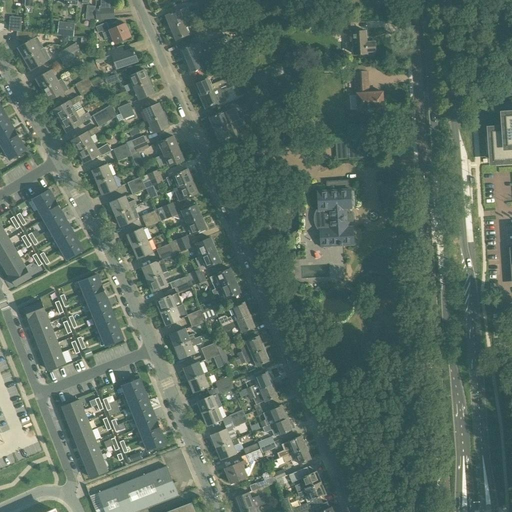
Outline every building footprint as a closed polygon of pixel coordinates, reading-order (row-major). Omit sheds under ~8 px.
[(101,0),(101,10),(95,10),(96,20),(114,18),(113,8),(107,9),(107,3),(108,3),(107,0),(101,0)] [(322,0),(318,0),(308,7),(314,15),(326,6),(322,0)] [(94,20),(95,7),(87,6),(86,20),(94,20)] [(178,10),(165,16),(170,28),(188,20),(199,15),(197,10),(190,13),(187,7),(178,11),(178,10)] [(9,17),(8,31),(16,31),(20,31),(21,17),(9,17)] [(188,20),(170,28),(175,40),(188,35),(188,33),(190,33),(187,27),(191,26),(188,20)] [(73,35),(74,23),(59,22),(58,34),(73,35)] [(106,22),(96,27),(98,33),(102,31),(105,39),(112,36),(115,43),(130,37),(125,24),(110,30),(106,22)] [(353,22),(340,23),(341,36),(350,35),(351,40),(353,40),(353,54),(367,53),(367,52),(375,51),(374,49),(376,49),(375,44),(374,44),(374,42),(366,42),(365,31),(353,32),(353,22)] [(210,24),(193,32),(195,37),(212,30),(210,24)] [(16,31),(16,39),(22,40),(24,44),(18,48),(24,59),(40,50),(33,39),(38,36),(38,34),(20,32),(20,31),(16,31)] [(250,36),(254,45),(261,41),(257,33),(250,36)] [(193,44),(180,50),(185,62),(209,52),(224,46),(221,38),(200,47),(198,42),(193,45),(193,44)] [(76,43),(57,54),(60,59),(79,48),(80,48),(77,43),(76,44),(76,43)] [(123,47),(95,57),(97,62),(113,57),(116,69),(138,61),(133,48),(124,51),(123,47)] [(79,48),(60,59),(63,65),(76,57),(77,59),(83,55),(79,48)] [(40,50),(24,59),(31,70),(50,59),(47,54),(43,56),(40,50)] [(209,52),(185,62),(190,74),(203,69),(203,68),(207,66),(205,60),(211,57),(209,52)] [(281,63),(268,68),(272,78),(285,72),(281,63)] [(365,65),(353,66),(355,94),(356,94),(357,109),(383,108),(382,92),(369,92),(367,71),(366,71),(365,65)] [(51,70),(36,79),(42,90),(58,81),(51,70)] [(132,83),(124,86),(127,91),(134,88),(149,81),(145,70),(129,76),(132,83)] [(117,74),(105,78),(107,84),(119,80),(117,74)] [(87,77),(75,85),(78,90),(91,83),(87,77)] [(207,78),(194,84),(199,96),(217,88),(227,84),(231,82),(228,77),(210,85),(207,78)] [(101,84),(98,79),(91,83),(94,88),(101,84)] [(58,81),(42,90),(49,101),(64,92),(58,81)] [(149,81),(134,88),(139,100),(155,93),(149,81)] [(91,83),(78,90),(81,96),(94,88),(91,83)] [(217,88),(199,96),(205,108),(218,103),(217,101),(219,100),(217,95),(229,89),(227,84),(217,88)] [(300,84),(284,90),(288,100),(289,99),(290,101),(296,99),(295,97),(304,93),(300,84)] [(78,96),(54,110),(60,121),(83,108),(80,101),(81,100),(78,96)] [(129,103),(118,108),(120,113),(132,109),(129,103)] [(159,103),(143,110),(148,122),(164,115),(159,103)] [(112,105),(93,116),(96,121),(114,111),(112,105)] [(235,106),(209,118),(214,130),(232,122),(242,118),(239,111),(237,112),(235,106)] [(83,108),(60,121),(67,132),(91,118),(88,113),(87,114),(83,108)] [(132,109),(120,113),(123,119),(134,114),(132,109)] [(0,125),(9,120),(3,110),(0,112),(0,125)] [(114,111),(96,121),(99,127),(117,117),(114,111)] [(491,138),(487,139),(488,154),(492,153),(493,161),(511,159),(511,114),(504,115),(505,130),(491,131),(491,138)] [(164,115),(148,122),(153,133),(169,127),(164,115)] [(232,122),(214,130),(219,142),(231,137),(233,141),(241,137),(237,127),(245,124),(242,118),(232,122)] [(0,138),(15,130),(9,120),(0,125),(0,138)] [(291,129),(287,129),(287,136),(300,135),(298,123),(290,124),(291,129)] [(96,126),(72,141),(78,152),(93,143),(98,141),(94,134),(99,131),(96,126)] [(131,135),(139,132),(137,127),(129,130),(131,135)] [(0,143),(4,150),(21,140),(15,130),(0,138),(0,143)] [(143,136),(132,141),(134,146),(146,141),(143,136)] [(173,136),(159,142),(164,154),(178,148),(173,136)] [(26,150),(21,140),(4,150),(10,160),(26,150)] [(146,142),(135,147),(137,152),(148,148),(146,142)] [(93,143),(78,152),(85,163),(99,154),(100,156),(111,150),(107,143),(97,149),(93,143)] [(127,144),(113,149),(115,155),(129,150),(127,144)] [(164,155),(156,158),(161,169),(169,166),(183,160),(178,148),(164,154),(164,155)] [(129,150),(115,155),(118,161),(131,155),(129,150)] [(107,164),(92,170),(97,182),(112,176),(107,164)] [(187,169),(166,178),(171,190),(174,189),(178,187),(192,181),(187,169)] [(158,170),(142,177),(144,179),(143,179),(144,182),(160,175),(158,170)] [(160,175),(144,182),(145,183),(150,181),(152,186),(163,181),(160,175)] [(112,176),(97,182),(102,195),(117,188),(112,176)] [(141,177),(128,183),(130,188),(143,183),(141,177)] [(178,187),(174,189),(179,201),(183,199),(197,193),(192,181),(178,187)] [(314,218),(314,219),(314,221),(315,223),(315,224),(316,226),(317,228),(318,229),(318,230),(319,231),(321,248),(355,246),(354,226),(348,227),(348,222),(353,221),(353,220),(353,218),(353,217),(353,216),(353,215),(352,214),(347,214),(347,209),(353,209),(352,188),(350,188),(349,181),(327,182),(328,190),(317,190),(318,210),(317,210),(316,211),(316,212),(315,214),(314,215),(314,217),(314,218)] [(143,183),(130,188),(132,194),(146,189),(143,183)] [(55,200),(49,190),(33,199),(38,210),(55,200)] [(125,196),(111,202),(116,214),(135,206),(137,205),(135,200),(128,203),(125,196)] [(44,220),(61,210),(55,200),(38,210),(44,220)] [(172,203),(161,207),(164,213),(175,208),(172,203)] [(157,216),(160,221),(172,216),(178,219),(181,225),(201,217),(196,205),(177,213),(175,208),(164,213),(157,216)] [(135,206),(116,214),(121,226),(135,220),(132,213),(137,211),(135,206)] [(67,220),(61,210),(44,220),(50,230),(67,220)] [(155,210),(142,216),(144,222),(157,216),(155,210)] [(157,216),(144,222),(147,228),(160,222),(160,221),(157,216)] [(201,217),(181,225),(183,231),(189,228),(192,235),(206,229),(201,217)] [(72,230),(67,220),(50,230),(55,240),(72,230)] [(142,228),(128,234),(133,246),(147,240),(142,228)] [(0,244),(9,239),(3,230),(0,231),(0,244)] [(61,250),(78,240),(72,230),(55,240),(61,250)] [(170,243),(172,249),(178,247),(178,246),(189,241),(186,236),(175,241),(170,243)] [(210,238),(192,246),(195,252),(198,251),(201,256),(215,250),(210,238)] [(0,257),(14,249),(9,239),(0,244),(0,257)] [(84,250),(78,240),(61,250),(67,260),(84,250)] [(147,240),(133,246),(138,258),(153,252),(147,240)] [(178,247),(172,249),(174,254),(180,252),(191,247),(189,241),(178,246),(178,247)] [(170,243),(156,249),(159,255),(172,249),(170,243)] [(0,260),(4,267),(20,258),(14,249),(0,257),(0,260)] [(157,261),(142,267),(147,279),(168,271),(163,260),(175,255),(174,254),(172,249),(159,255),(161,261),(158,262),(157,261)] [(186,277),(187,281),(203,274),(201,270),(206,268),(220,262),(215,250),(201,256),(195,258),(198,267),(197,268),(198,270),(190,274),(185,275),(186,277)] [(10,276),(25,267),(20,258),(4,267),(10,276)] [(31,277),(25,267),(10,276),(15,286),(31,277)] [(230,269),(210,277),(215,289),(235,280),(230,269)] [(168,271),(147,279),(152,292),(167,285),(164,278),(170,276),(168,271)] [(203,274),(187,281),(188,282),(190,287),(205,280),(203,274)] [(102,286),(97,275),(79,282),(84,293),(102,286)] [(235,280),(215,289),(220,301),(225,299),(226,299),(240,292),(235,280)] [(184,284),(174,288),(177,294),(190,288),(190,287),(188,282),(184,284)] [(106,296),(102,286),(84,293),(88,304),(106,296)] [(171,295),(156,301),(161,313),(181,305),(176,293),(171,295)] [(110,307),(106,296),(88,304),(92,314),(110,307)] [(42,302),(25,309),(29,319),(46,313),(42,302)] [(200,310),(187,315),(189,321),(203,315),(208,313),(207,312),(217,307),(214,302),(200,308),(200,310)] [(220,322),(214,324),(216,328),(221,325),(222,327),(249,315),(244,303),(231,308),(234,315),(220,322)] [(181,305),(161,313),(166,325),(181,319),(181,318),(185,316),(181,305)] [(115,317),(110,307),(92,314),(97,325),(115,317)] [(50,323),(46,313),(29,319),(33,329),(50,323)] [(203,315),(189,321),(192,327),(205,321),(203,315)] [(249,315),(222,327),(224,332),(239,326),(242,333),(255,327),(249,315)] [(101,335),(119,328),(115,317),(97,325),(101,335)] [(53,333),(50,323),(33,329),(36,339),(53,333)] [(123,339),(119,328),(101,335),(106,346),(123,339)] [(185,328),(170,334),(175,346),(194,339),(192,334),(188,336),(185,328)] [(57,343),(53,333),(36,339),(40,349),(57,343)] [(242,352),(237,353),(239,359),(264,348),(259,336),(239,345),(242,352)] [(194,339),(175,346),(180,358),(194,352),(190,341),(194,339)] [(61,353),(57,343),(40,349),(44,359),(61,353)] [(214,343),(201,348),(203,354),(217,349),(214,343)] [(264,348),(239,359),(242,364),(253,359),(256,366),(269,361),(272,359),(269,352),(266,353),(264,348)] [(217,349),(203,354),(206,360),(219,355),(217,349)] [(65,363),(61,353),(44,359),(48,370),(65,363)] [(198,362),(183,368),(188,380),(203,374),(198,362)] [(257,384),(246,389),(248,394),(272,384),(267,372),(254,377),(257,384)] [(203,374),(188,380),(193,392),(208,386),(208,385),(212,383),(209,376),(205,378),(203,374)] [(228,377),(216,382),(219,387),(231,382),(228,377)] [(140,379),(122,386),(126,397),(144,390),(140,379)] [(219,387),(221,393),(233,388),(231,382),(219,387)] [(272,384),(248,394),(250,400),(252,399),(255,405),(254,406),(256,411),(267,406),(265,402),(278,396),(272,384)] [(149,400),(144,390),(126,397),(131,408),(149,400)] [(210,396),(197,401),(202,413),(217,407),(222,405),(217,394),(217,393),(210,396)] [(84,410),(79,400),(62,406),(67,417),(84,410)] [(153,411),(149,400),(131,408),(135,418),(153,411)] [(267,406),(256,411),(258,416),(269,411),(271,417),(260,422),(262,427),(287,417),(281,405),(269,411),(267,406)] [(217,407),(202,413),(207,425),(222,419),(217,407)] [(87,420),(84,410),(67,417),(70,427),(87,420)] [(242,410),(229,415),(231,421),(245,415),(242,410)] [(157,422),(153,411),(135,418),(139,429),(157,422)] [(245,415),(231,421),(234,427),(247,421),(245,415)] [(287,417),(262,427),(265,433),(276,428),(279,435),(292,429),(287,417)] [(91,430),(87,420),(70,427),(74,437),(91,430)] [(162,433),(157,422),(139,429),(144,440),(162,433)] [(226,429),(211,435),(216,447),(231,441),(226,429)] [(95,440),(91,430),(74,437),(78,447),(95,440)] [(166,443),(162,433),(144,440),(148,450),(166,443)] [(278,456),(272,458),(274,461),(276,460),(306,447),(301,436),(284,443),(287,449),(277,453),(278,456)] [(231,441),(216,447),(221,459),(236,453),(233,446),(238,444),(236,438),(231,441)] [(259,448),(271,443),(270,439),(257,444),(259,448)] [(99,450),(95,440),(78,447),(82,457),(99,450)] [(256,443),(243,449),(245,455),(258,449),(256,443)] [(273,448),(271,443),(259,448),(261,453),(273,448)] [(306,447),(276,460),(278,465),(296,458),(298,464),(311,458),(306,447)] [(245,460),(225,468),(231,483),(247,476),(243,465),(246,464),(248,468),(250,467),(248,461),(261,455),(258,449),(245,455),(243,455),(245,460)] [(103,460),(99,450),(82,457),(86,467),(103,460)] [(130,456),(132,461),(141,458),(139,452),(130,456)] [(107,471),(103,460),(86,467),(90,478),(107,471)] [(166,466),(98,493),(90,496),(96,511),(134,511),(178,495),(166,466)] [(283,470),(273,474),(275,479),(285,475),(283,470)] [(302,483),(294,486),(297,493),(321,483),(316,471),(300,478),(302,483)] [(291,473),(276,480),(278,486),(294,480),(291,473)] [(261,481),(249,485),(252,491),(263,487),(261,481)] [(310,501),(291,509),(292,511),(302,511),(325,503),(322,496),(326,494),(321,483),(297,493),(299,497),(304,497),(308,496),(310,501)] [(236,499),(235,499),(237,505),(239,505),(241,511),(255,507),(267,502),(265,496),(259,498),(258,495),(251,498),(249,492),(236,497),(236,499)] [(192,502),(166,511),(193,511),(190,504),(192,503),(192,502)] [(333,511),(331,507),(326,509),(324,503),(325,503),(302,511),(333,511)]
